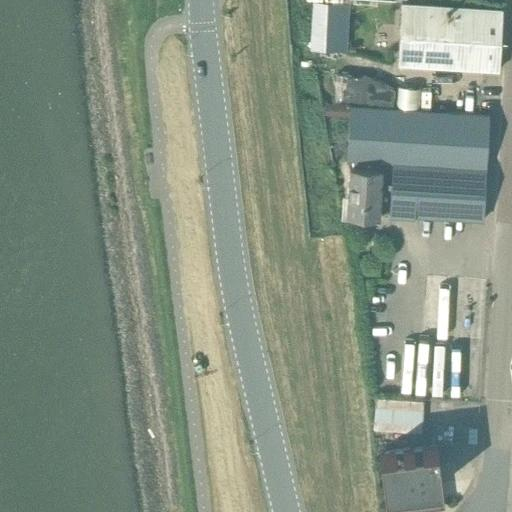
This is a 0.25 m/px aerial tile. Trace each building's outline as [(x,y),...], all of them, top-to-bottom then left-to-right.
[(399,54),(398,63),(491,68),(498,69),(502,9),(402,3),(402,5),(399,54)] [(392,105),(394,88),(367,76),(337,73),(335,99),(392,105)] [(395,87),(394,106),(420,107),(421,88),(395,87)] [(346,158),(347,158),(393,161),(484,167),(485,167),(488,114),(350,105),(350,104),(326,103),(325,115),(349,116),(346,158)] [(389,212),(393,161),(347,158),(347,160),(349,160),(349,159),(353,159),(353,167),(349,167),(346,213),(378,215),(378,211),(389,212)] [(393,161),(389,212),(389,214),(482,219),(484,167),(393,161)] [(380,398),(378,419),(418,421),(420,401),(380,398)] [(399,511),(444,506),(436,445),(379,452),(386,511),(399,511)]
